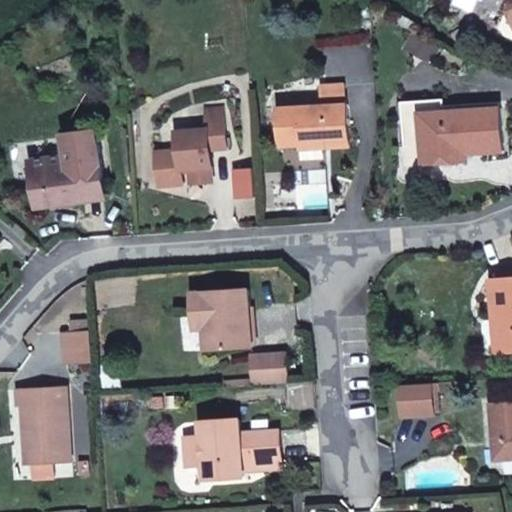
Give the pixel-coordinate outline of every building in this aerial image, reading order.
[(347,104),(346,85),(322,86),(323,106),(347,104)] [(421,114),(501,108),(501,102),(445,106),(444,99),(401,102),(406,145),(423,143),(421,114)] [(351,139),(349,104),(347,104),(323,106),(278,108),(281,147),(301,146),(301,150),(327,148),(327,141),(351,139)] [(230,148),(226,107),(209,109),(210,128),(178,132),(180,150),(159,152),(162,184),(164,186),(184,184),(182,170),(191,170),(192,183),(208,181),(206,168),(215,167),(213,150),(230,148)] [(504,152),(501,108),(421,114),(423,143),(424,164),(452,162),(451,150),(458,149),(465,154),(467,154),(504,152)] [(106,191),(97,131),(66,135),(68,156),(32,161),(38,207),(88,201),(87,194),(106,191)] [(351,147),(351,139),(327,141),(327,148),(351,147)] [(467,162),(467,154),(465,154),(458,149),(451,150),(452,162),(467,162)] [(258,197),(256,169),(236,171),(238,199),(258,197)] [(107,198),(106,191),(87,194),(88,201),(107,198)] [(511,351),(511,278),(493,279),(495,317),(500,317),(503,352),(511,351)] [(254,347),(250,289),(193,293),(196,329),(205,329),(207,350),(254,347)] [(95,362),(93,331),(66,333),(67,363),(95,362)] [(289,383),(287,353),(253,355),(255,386),(289,383)] [(435,413),(433,383),(402,385),(404,416),(435,415),(435,413)] [(73,462),(68,387),(19,389),(20,405),(24,405),(28,465),(73,462)] [(511,402),(491,404),(494,442),(503,441),(504,460),(511,459),(511,402)] [(283,460),(281,431),(269,431),(257,432),(242,433),(242,420),(203,422),(204,436),(187,437),(189,466),(206,465),(207,479),(245,477),(245,470),(244,463),(283,460)] [(269,431),(268,421),(256,422),(257,432),(269,431)] [(504,460),(503,441),(494,442),(495,460),(504,460)] [(283,467),(283,460),(244,463),(245,470),(283,467)]
